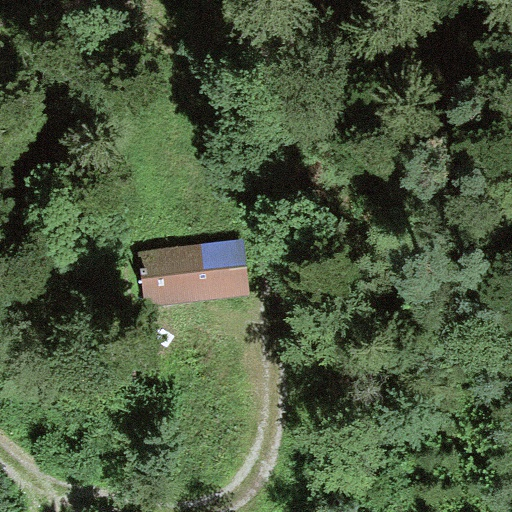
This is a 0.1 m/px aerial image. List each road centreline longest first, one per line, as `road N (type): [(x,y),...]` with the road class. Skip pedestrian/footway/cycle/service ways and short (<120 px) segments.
road 1 (track): [(268,0),(274,333),(262,463),(238,502),(217,511)]
road 2 (track): [(123,0),(121,216)]
road 3 (track): [(141,511),(58,499),(0,458)]
